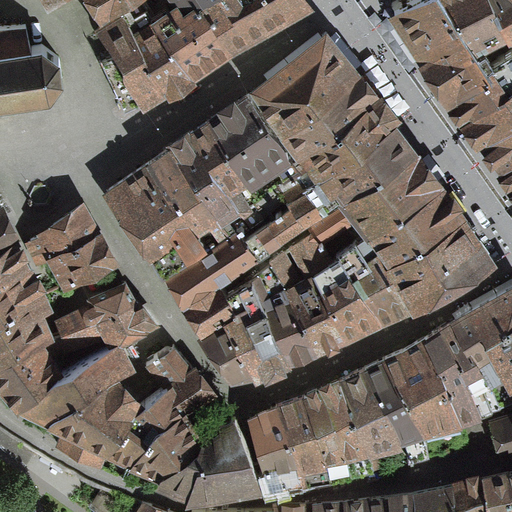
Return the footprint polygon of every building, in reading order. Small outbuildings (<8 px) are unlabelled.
[(40,0),(47,10),(65,0),(40,0)] [(83,0),(100,27),(122,14),(141,0),(83,0)] [(151,22),(193,80),(246,46),(216,0),(195,11),(193,8),(183,14),(176,5),(172,7),(151,22)] [(167,0),(172,7),(176,5),(183,14),(193,8),(195,11),(216,0),(167,0)] [(216,0),(246,46),(314,10),(306,0),(216,0)] [(474,57),(440,0),(414,0),(388,13),(419,62),(416,64),(429,85),(436,98),(438,96),(491,66),(482,52),(474,57)] [(506,39),(487,0),(440,0),(474,57),(482,52),(506,39)] [(511,0),(487,0),(506,39),(510,49),(511,47),(511,0)] [(111,55),(99,60),(124,111),(137,104),(142,110),(164,96),(149,70),(131,33),(122,14),(100,27),(96,30),(111,55)] [(151,22),(131,33),(149,70),(164,96),(167,102),(196,83),(193,80),(151,22)] [(0,99),(49,92),(63,73),(59,52),(41,41),(29,41),(27,23),(0,24),(0,99)] [(329,26),(249,87),(298,157),(315,181),(319,179),(398,120),(403,115),(329,26)] [(511,53),(491,66),(438,96),(457,124),(511,88),(511,53)] [(298,157),(249,87),(186,130),(170,140),(195,179),(222,224),(241,211),(259,201),(252,191),(298,157)] [(511,88),(457,124),(473,148),(476,145),(482,153),(480,156),(487,167),(491,164),(499,177),(496,178),(511,202),(511,88)] [(398,120),(319,179),(331,197),(337,194),(342,201),(420,148),(398,120)] [(168,147),(103,196),(139,244),(150,259),(158,271),(163,278),(230,237),(225,228),(222,224),(195,179),(170,140),(166,142),(168,147)] [(420,148),(342,201),(339,203),(345,210),(357,227),(368,239),(371,238),(375,242),(411,313),(497,260),(467,214),(446,182),(420,148)] [(223,285),(261,262),(324,219),(301,186),(282,196),(290,210),(246,239),(235,245),(230,237),(163,278),(182,310),(223,285)] [(46,259),(99,229),(83,199),(23,240),(35,265),(46,259)] [(0,245),(16,234),(0,204),(0,245)] [(272,271),(230,295),(225,290),(223,285),(182,310),(186,313),(199,342),(243,311),(247,319),(266,309),(265,302),(286,292),(315,276),(314,271),(308,257),(357,227),(345,210),(308,233),(310,236),(269,266),(272,271)] [(117,262),(99,229),(46,259),(63,288),(117,262)] [(16,234),(0,245),(0,326),(37,306),(41,314),(51,308),(45,291),(32,265),(16,234)] [(411,313),(375,242),(372,244),(369,245),(367,240),(358,244),(359,246),(314,271),(315,276),(286,292),(319,358),(411,313)] [(511,276),(482,294),(498,324),(511,316),(511,276)] [(124,277),(55,313),(68,346),(106,334),(114,343),(118,347),(155,324),(143,304),(141,306),(124,277)] [(265,302),(266,309),(247,319),(243,311),(199,342),(232,387),(254,382),(256,385),(266,382),(319,358),(286,292),(265,302)] [(444,323),(439,326),(479,413),(499,404),(489,384),(500,379),(483,345),(504,333),(498,324),(482,294),(451,313),(453,318),(444,323)] [(37,306),(0,326),(0,395),(18,416),(22,414),(69,374),(41,314),(37,306)] [(511,316),(498,324),(504,333),(483,345),(500,379),(509,397),(511,394),(511,316)] [(433,330),(421,338),(461,423),(481,416),(479,413),(439,326),(433,330)] [(421,338),(384,356),(422,436),(461,423),(421,338)] [(114,343),(69,374),(22,414),(47,430),(117,377),(133,367),(124,355),(118,347),(114,343)] [(191,368),(173,344),(144,364),(161,384),(142,403),(132,415),(152,436),(182,409),(187,414),(216,394),(196,365),(191,368)] [(384,356),(364,364),(402,444),(409,458),(428,456),(422,436),(384,356)] [(359,366),(338,376),(369,452),(402,444),(364,364),(359,366)] [(338,376),(318,385),(354,474),(359,472),(374,467),(369,452),(338,376)] [(117,377),(47,430),(60,436),(104,459),(118,466),(126,470),(152,436),(132,415),(142,403),(117,377)] [(318,385),(302,393),(331,479),(354,474),(318,385)] [(302,393),(279,403),(304,484),(327,479),(331,479),(302,393)] [(279,403),(247,417),(265,476),(269,488),(270,491),(304,484),(279,403)] [(197,453),(200,435),(187,414),(182,409),(152,436),(126,470),(157,481),(197,453)] [(258,479),(235,413),(200,435),(197,453),(157,481),(155,491),(187,506),(264,495),(261,490),(258,479)] [(511,415),(489,421),(498,452),(511,451),(511,415)] [(104,459),(60,436),(57,442),(55,447),(101,467),(104,459)] [(511,511),(511,504),(505,471),(482,476),(488,511),(511,511)] [(488,511),(482,476),(481,472),(466,474),(466,478),(452,482),(457,511),(488,511)] [(262,477),(258,479),(261,490),(265,489),(269,488),(265,476),(262,477)] [(457,511),(452,482),(412,490),(414,511),(457,511)] [(414,511),(412,490),(387,493),(388,511),(414,511)] [(388,511),(387,493),(369,494),(369,511),(388,511)] [(369,511),(369,494),(344,496),(344,511),(369,511)] [(344,511),(344,496),(312,499),(311,511),(344,511)] [(131,511),(188,511),(144,497),(131,511)] [(311,511),(312,499),(275,500),(276,505),(275,511),(311,511)]
